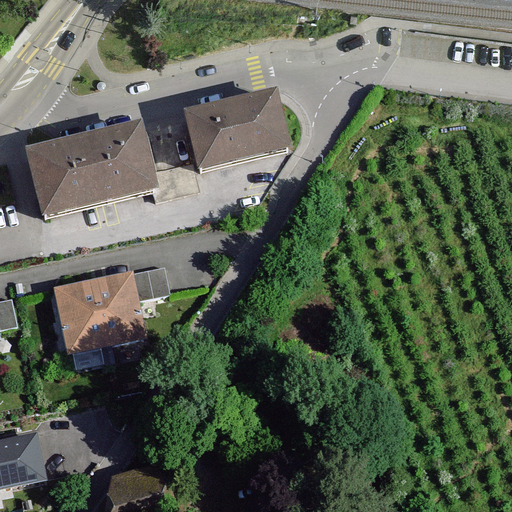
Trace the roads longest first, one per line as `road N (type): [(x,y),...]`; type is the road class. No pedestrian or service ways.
road 1 (residential): [(77,511),(333,128),(341,68)]
road 2 (residential): [(11,97),(63,114),(256,74),(341,68)]
road 3 (residential): [(341,68),(511,86)]
road 4 (tertiary): [(86,0),(11,97)]
